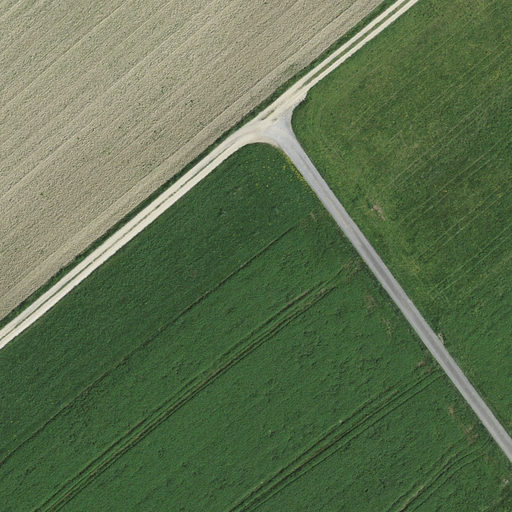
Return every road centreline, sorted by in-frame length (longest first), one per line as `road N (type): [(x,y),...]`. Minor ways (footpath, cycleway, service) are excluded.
road 1 (track): [(409,0),(0,341)]
road 2 (track): [(511,452),(264,124)]
